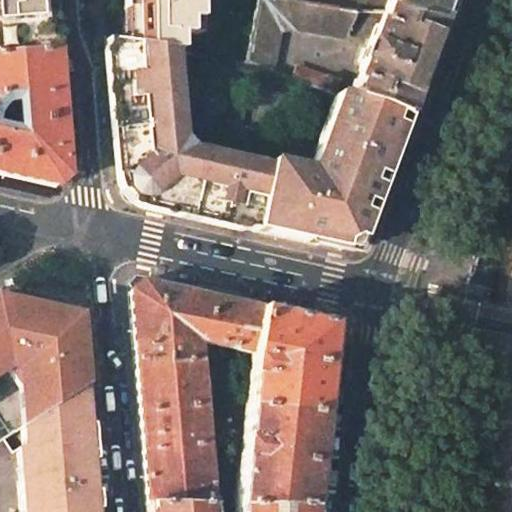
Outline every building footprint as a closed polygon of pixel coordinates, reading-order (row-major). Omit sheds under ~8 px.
[(0,0),(0,55),(56,51),(51,0),(0,0)] [(123,0),(123,7),(137,8),(137,45),(146,46),(175,51),(178,51),(178,34),(187,35),(187,18),(198,17),(198,0),(123,0)] [(345,38),(356,12),(283,0),(258,0),(247,62),(272,71),(280,31),(293,30),(345,38)] [(283,0),(356,12),(383,12),(387,0),(283,0)] [(387,0),(383,12),(385,12),(409,21),(434,25),(436,25),(445,0),(387,0)] [(123,7),(124,43),(137,45),(137,8),(123,7)] [(375,26),(352,87),(356,88),(351,100),(399,119),(406,101),(408,101),(419,72),(430,43),(428,43),(434,25),(409,21),(385,12),(379,27),(375,26)] [(187,18),(187,35),(198,35),(198,17),(187,18)] [(183,138),(175,51),(146,46),(137,45),(124,43),(106,40),(108,70),(117,69),(119,84),(110,85),(113,115),(119,185),(129,184),(139,196),(136,206),(220,225),(316,246),(319,235),(327,230),(340,225),(353,219),(363,221),(401,119),(399,119),(351,100),(333,94),(314,146),(319,147),(310,170),(268,162),(267,167),(193,150),(183,138)] [(0,174),(55,187),(58,184),(65,178),(60,115),(56,51),(0,55),(0,174)] [(296,67),(292,79),(321,89),(325,78),(296,67)] [(333,94),(338,81),(326,77),(325,78),(321,89),(333,94)] [(119,194),(128,204),(136,206),(139,196),(129,184),(119,185),(119,194)] [(351,254),(363,221),(353,219),(340,225),(327,230),(319,235),(316,246),(337,251),(351,254)] [(475,224),(463,259),(474,263),(486,227),(475,224)] [(211,508),(198,343),(250,354),(260,309),(139,283),(129,291),(128,293),(137,400),(146,507),(211,508)] [(0,374),(6,371),(37,419),(80,391),(84,389),(79,331),(78,318),(53,312),(12,303),(0,299),(0,374)] [(260,309),(250,354),(244,409),(323,419),(329,372),(334,326),(260,309)] [(16,471),(19,511),(91,511),(90,495),(94,495),(92,476),(91,460),(87,461),(84,427),(80,391),(37,419),(18,431),(20,452),(22,470),(16,471)] [(318,464),(323,419),(244,409),(234,509),(312,510),(318,464)]
